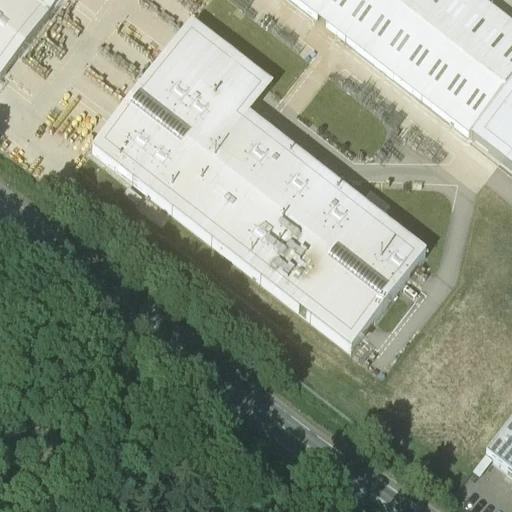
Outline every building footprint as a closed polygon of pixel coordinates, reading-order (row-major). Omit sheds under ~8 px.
[(0,0),(0,83),(64,0),(0,0)] [(511,82),(511,31),(472,0),(287,0),(467,140),(511,82)] [(268,103),(185,38),(92,156),(350,357),(425,261),(250,125),(268,103)] [(511,82),(467,140),(511,175),(511,82)] [(511,423),(486,458),(511,478),(511,423)]
